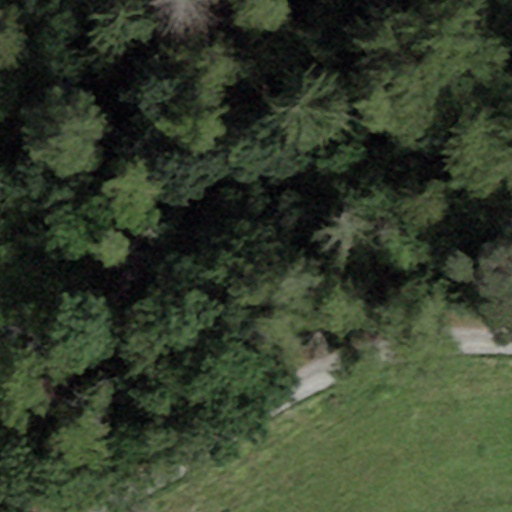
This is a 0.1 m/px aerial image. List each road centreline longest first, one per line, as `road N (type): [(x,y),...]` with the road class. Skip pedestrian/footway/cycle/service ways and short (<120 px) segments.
road 1 (track): [(511,330),(318,368),(164,467),(41,511)]
road 2 (track): [(190,0),(164,70),(48,292),(0,346)]
